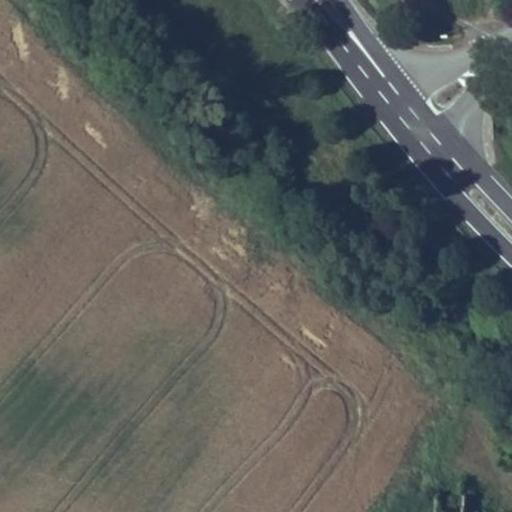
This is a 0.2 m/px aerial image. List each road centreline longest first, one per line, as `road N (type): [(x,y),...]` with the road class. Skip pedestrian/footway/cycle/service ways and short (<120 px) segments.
road 1 (tertiary): [(394,127),(511,256)]
road 2 (tertiary): [(301,0),(394,127)]
